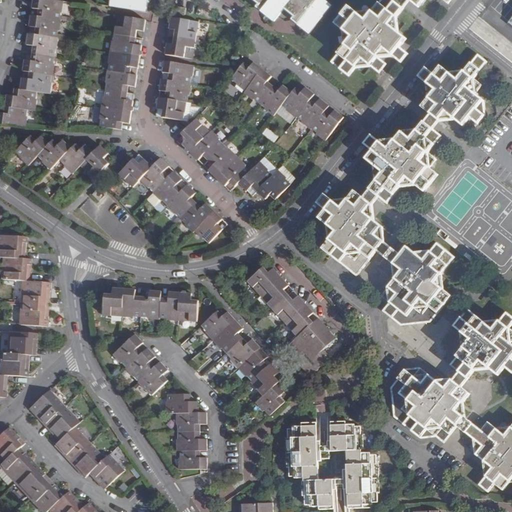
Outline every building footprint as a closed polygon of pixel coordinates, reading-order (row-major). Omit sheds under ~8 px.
[(0,112),(0,123),(28,127),(29,118),(27,118),(28,109),(36,110),(38,101),(36,101),(37,92),(51,94),(53,83),(50,83),(51,75),(54,75),(56,64),(53,64),(55,49),(58,49),(61,30),(58,30),(60,13),(63,13),(65,2),(53,0),(34,0),(33,8),(40,9),(38,17),(32,16),(30,27),(37,28),(35,35),(29,34),(27,45),(34,46),(32,61),(25,60),(23,71),(30,72),(29,79),(22,78),(20,90),(14,89),(13,97),(6,96),(4,113),(0,112)] [(115,0),(114,6),(148,12),(150,0),(115,0)] [(310,34),(333,6),(324,0),(252,0),(260,6),(258,8),(275,22),(286,9),(297,18),(294,21),(310,34)] [(396,0),(395,2),(392,0),(383,0),(375,11),(358,14),(350,8),(337,24),(345,31),(347,45),(333,63),(349,76),(363,59),(380,73),(387,63),(379,57),(385,50),(396,58),(398,59),(401,62),(408,54),(404,51),(402,50),(401,47),(407,39),(398,31),(397,18),(409,3),(411,0),(420,7),(425,0),(444,0),(445,1),(449,4),(451,0),(396,0)] [(177,16),(185,17),(186,10),(178,9),(177,16)] [(100,120),(99,126),(121,130),(122,122),(128,123),(132,100),(126,99),(128,86),(134,87),(136,74),(130,73),(131,66),(137,67),(140,43),(134,43),(137,29),(143,30),(144,20),(116,15),(113,39),(110,39),(106,62),(109,63),(108,70),(105,69),(103,83),(106,83),(103,99),(101,98),(98,119),(100,120)] [(177,16),(170,15),(168,29),(174,30),(172,43),(166,42),(164,54),(193,59),(199,20),(185,17),(177,16)] [(404,310),(396,321),(401,325),(432,321),(452,296),(436,283),(455,259),(438,244),(425,261),(408,247),(401,255),(393,249),(376,235),(382,227),(367,214),(377,202),(381,197),(388,203),(407,178),(425,191),(431,183),(423,176),(431,167),(422,161),(429,152),(427,138),(435,144),(442,135),(434,129),(437,126),(440,121),(455,119),(464,126),(470,118),(479,124),(485,116),(486,102),(476,94),(473,80),(488,62),(478,55),(464,73),(450,74),(441,66),(434,74),(433,74),(431,72),(428,70),(426,69),(419,77),(422,79),(424,80),(426,82),(430,99),(424,106),(432,113),(428,119),(418,131),(403,133),(396,141),(380,143),(379,141),(376,139),(375,138),(372,136),(365,145),(368,147),(369,147),(372,150),(374,151),(367,159),(384,173),(368,193),(364,198),(355,192),(349,199),(332,200),(331,200),(328,197),(325,195),(318,203),(321,206),(325,209),(326,210),(319,219),(328,225),(331,239),(324,249),(356,276),(377,250),(387,258),(403,271),(383,296),(404,310)] [(195,65),(163,60),(161,71),(168,72),(167,80),(160,79),(158,90),(165,91),(164,98),(157,97),(155,109),(162,110),(161,117),(183,120),(187,95),(190,95),(192,84),(189,83),(190,76),(193,76),(195,65)] [(327,144),(346,120),(335,111),(332,115),(327,111),(330,107),(320,99),(317,103),(311,98),(315,94),(306,87),(302,91),(298,87),(293,93),(285,85),(283,86),(279,91),(268,82),(273,77),(255,62),(250,67),(246,63),(233,77),(239,82),(237,85),(245,91),(244,94),(254,102),(256,100),(267,109),(266,111),(273,117),(283,106),(289,110),(287,111),(296,118),(297,117),(305,123),(304,124),(311,131),(313,129),(319,134),(317,135),(327,144)] [(258,191),(265,199),(270,194),(276,199),(292,184),(286,179),(288,177),(279,169),(273,175),(267,169),(269,168),(261,161),(251,170),(245,165),(247,163),(231,148),(230,149),(220,141),(222,139),(212,130),(211,131),(197,118),(182,134),(187,139),(182,144),(198,160),(203,155),(214,166),(209,170),(225,186),(230,181),(235,187),(239,183),(248,192),(253,187),(258,191)] [(92,176),(95,179),(109,164),(104,159),(108,155),(108,154),(101,147),(94,154),(87,146),(82,150),(76,144),(72,148),(64,140),(58,145),(54,141),(50,145),(42,137),(37,142),(31,136),(16,152),(22,158),(21,159),(29,167),(39,157),(44,162),(43,163),(51,170),(60,161),(66,167),(65,167),(73,175),(82,167),(92,176)] [(221,225),(226,219),(210,203),(205,208),(195,199),(200,194),(192,185),(186,190),(182,186),(187,180),(178,172),(173,177),(168,173),(173,167),(163,157),(155,166),(148,159),(142,165),(136,158),(125,170),(121,175),(135,189),(141,182),(149,190),(152,188),(157,193),(155,196),(162,203),(165,201),(171,206),(168,209),(178,218),(180,216),(189,225),(187,227),(195,236),(197,234),(203,240),(205,239),(210,245),(226,229),(221,225)] [(116,183),(111,187),(118,197),(123,193),(116,183)] [(106,193),(100,187),(93,194),(99,200),(106,193)] [(27,236),(0,234),(0,257),(6,258),(5,280),(24,281),(21,325),(49,327),(51,283),(31,281),(33,259),(26,258),(27,236)] [(246,282),(298,338),(315,322),(309,316),(314,311),(298,294),(293,299),(285,290),(290,285),(274,268),(269,273),(263,267),(246,282)] [(135,290),(112,288),(111,295),(104,295),(103,317),(132,318),(132,316),(146,317),(146,319),(159,320),(159,318),(167,318),(167,320),(198,322),(199,300),(192,300),(192,293),(169,292),(169,298),(160,298),(160,291),(149,290),(149,297),(135,296),(135,290)] [(384,311),(396,321),(404,310),(383,296),(382,297),(390,304),(384,311)] [(390,387),(393,414),(421,437),(435,420),(450,432),(456,425),(464,432),(466,430),(469,433),(474,437),(476,454),(491,466),(484,473),(485,475),(478,483),(487,490),(494,482),(502,488),(511,475),(511,423),(504,434),(487,421),(480,430),(471,422),(464,417),(462,401),(469,392),(461,386),(464,381),(481,362),(496,374),(503,366),(511,373),(511,372),(511,358),(510,357),(511,355),(511,344),(510,343),(507,328),(511,322),(511,318),(506,313),(499,321),(482,322),(467,309),(454,325),(463,332),(465,345),(451,363),(459,370),(454,376),(451,380),(435,380),(420,367),(404,369),(390,387)] [(265,411),(270,417),(285,402),(281,397),(285,393),(277,385),(280,382),(275,376),(280,372),(272,363),(269,366),(265,361),(269,357),(253,339),(248,343),(239,333),(244,329),(228,312),(223,316),(219,311),(202,326),(207,330),(204,332),(219,348),(221,347),(232,359),(231,361),(246,378),(247,377),(252,381),(250,383),(263,397),(255,404),(263,413),(265,411)] [(298,338),(288,347),(296,357),(294,359),(310,377),(331,358),(324,350),(338,338),(320,318),(315,322),(298,338)] [(0,398),(7,399),(9,376),(29,378),(30,356),(37,356),(38,334),(11,332),(10,354),(2,353),(1,375),(0,375),(0,398)] [(152,397),(168,383),(164,377),(170,372),(162,363),(156,367),(152,362),(157,358),(149,348),(144,353),(139,348),(144,343),(137,334),(114,355),(122,364),(123,363),(127,367),(126,369),(133,378),(135,377),(140,382),(138,383),(147,393),(148,392),(152,397)] [(310,377),(311,379),(333,359),(331,358),(310,377)] [(67,404),(53,388),(31,408),(45,423),(67,404)] [(179,451),(179,470),(206,470),(207,457),(197,457),(197,451),(207,451),(207,439),(201,439),(201,424),(207,424),(207,413),(198,413),(198,403),(189,403),(190,395),(168,395),(168,414),(177,414),(177,425),(179,425),(179,439),(177,439),(177,451),(179,451)] [(327,402),(315,406),(317,413),(329,410),(327,402)] [(45,423),(60,439),(77,425),(82,420),(67,404),(45,423)] [(348,490),(348,504),(372,504),(372,500),(378,500),(377,455),(377,451),(364,451),(363,434),(361,434),(360,425),(355,425),(355,424),(347,424),(347,420),(331,421),(332,440),(327,440),(328,443),(321,443),(321,439),(318,439),(318,436),(317,436),(316,425),(295,426),(295,428),(288,428),(289,476),(294,476),(294,478),(304,478),(305,504),(309,504),(310,505),(334,505),(333,490),(337,490),(337,484),(344,484),(344,490),(348,490)] [(60,439),(56,443),(71,460),(92,441),(77,425),(60,439)] [(28,443),(12,426),(0,437),(0,453),(7,461),(24,446),(28,443)] [(92,441),(71,460),(87,476),(91,473),(107,457),(92,441)] [(7,461),(2,465),(17,481),(38,463),(24,446),(7,461)] [(91,473),(105,488),(126,469),(111,453),(107,457),(91,473)] [(53,479),(38,463),(17,481),(32,497),(53,479)] [(67,493),(53,479),(32,497),(45,511),(47,511),(51,508),(67,493)] [(80,511),(87,506),(71,490),(67,493),(51,508),(54,511),(80,511)] [(99,511),(91,502),(87,506),(80,511),(99,511)] [(273,511),(274,503),(242,503),(242,511),(273,511)]
